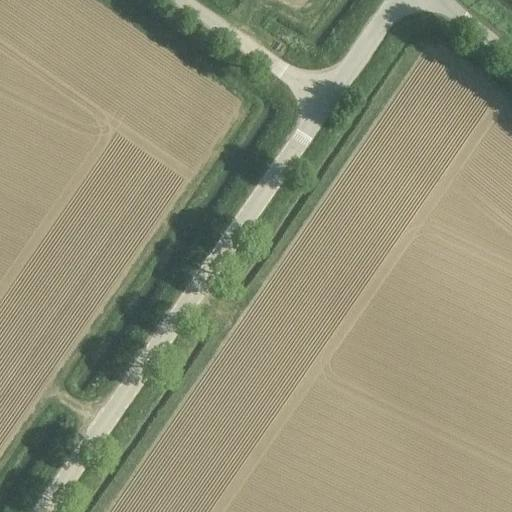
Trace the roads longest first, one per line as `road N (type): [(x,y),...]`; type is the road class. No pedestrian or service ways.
road 1 (unclassified): [(53,511),(334,99)]
road 2 (unclassified): [(334,99),(191,0)]
